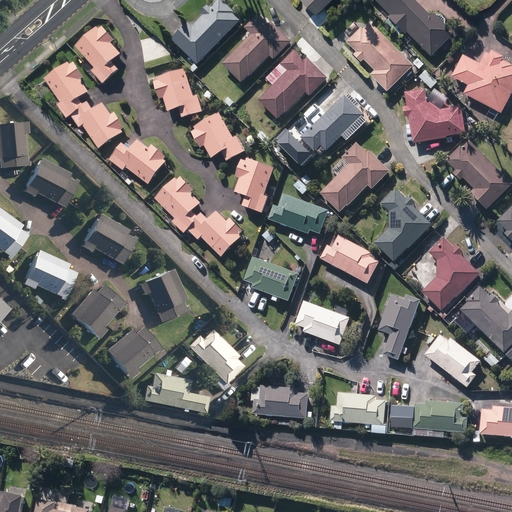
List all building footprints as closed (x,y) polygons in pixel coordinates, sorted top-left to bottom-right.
[(172,40),(197,66),(240,22),(233,15),(234,14),(220,0),(219,0),(210,9),(207,6),(200,14),(203,17),(192,28),(188,24),(172,40)] [(300,0),(316,16),(331,0),(300,0)] [(408,34),(431,59),(451,39),(445,33),(447,22),(441,16),(429,16),(413,0),(374,0),(391,17),(388,19),(389,20),(386,23),(399,37),(403,34),(405,36),(408,34)] [(222,65),(241,85),(248,78),(249,79),(270,58),(274,62),(292,44),(271,23),(268,25),(259,15),(245,29),(251,36),(222,65)] [(370,76),(387,93),(413,68),(370,24),(362,31),(361,30),(347,44),(356,54),(354,57),(360,64),(364,60),(375,72),(370,76)] [(91,72),(103,85),(119,71),(112,64),(121,55),(111,45),(115,42),(102,29),(99,31),(96,29),(75,48),(94,69),(91,72)] [(258,102),(278,121),(285,114),(285,115),(306,94),(310,98),(328,80),(307,59),(304,62),(294,51),(280,66),(287,72),(258,102)] [(490,110),(487,117),(496,122),(500,114),(501,116),(511,95),(511,68),(511,67),(511,66),(502,61),(504,59),(492,52),(490,56),(486,54),(480,65),(463,56),(451,78),(468,87),(463,95),(490,110)] [(425,65),(419,60),(414,64),(420,70),(425,65)] [(67,120),(70,117),(79,111),(78,110),(83,106),(79,100),(89,93),(80,82),(84,79),(73,64),(70,67),(68,64),(44,79),(61,104),(57,106),(67,120)] [(189,70),(193,75),(199,70),(194,65),(189,70)] [(179,110),(182,120),(202,114),(197,97),(193,98),(185,71),(158,79),(159,82),(154,83),(159,101),(164,99),(168,113),(179,110)] [(435,76),(440,81),(444,78),(439,72),(435,76)] [(317,152),(321,156),(326,151),(327,153),(364,117),(345,97),(340,101),(328,89),(314,103),(321,110),(324,106),(329,111),(301,139),(314,153),(321,147),(322,148),(317,152)] [(425,91),(405,94),(406,108),(403,108),(405,119),(409,118),(413,144),(446,140),(446,138),(465,135),(462,108),(458,109),(457,105),(450,106),(450,110),(440,112),(427,101),(425,91)] [(224,103),(230,109),(235,104),(229,98),(224,103)] [(79,111),(70,117),(79,130),(83,127),(99,151),(123,134),(121,132),(125,129),(115,114),(111,116),(102,104),(93,111),(87,103),(83,106),(78,110),(79,111)] [(222,154),(227,163),(246,152),(237,137),(233,140),(219,115),(194,129),(195,131),(191,134),(200,150),(204,147),(212,160),(222,154)] [(0,169),(27,167),(27,162),(25,162),(22,135),(26,134),(25,123),(0,125),(0,169)] [(257,137),(265,145),(270,140),(262,132),(257,137)] [(247,145),(250,146),(253,144),(254,141),(252,138),(249,137),(246,139),(245,142),(247,145)] [(126,169),(149,186),(167,163),(164,161),(167,158),(152,146),(149,150),(138,141),(130,151),(122,145),(109,161),(123,172),(126,169)] [(470,194),(486,211),(511,186),(469,142),(462,149),(460,147),(446,162),(456,172),(453,175),(460,182),(463,179),(474,191),(470,194)] [(319,195),(339,215),(347,207),(347,208),(368,188),(372,192),(390,173),(369,152),(367,154),(357,144),(342,159),(349,166),(319,195)] [(34,195),(63,210),(77,183),(72,180),(71,182),(66,179),(68,174),(39,159),(22,193),(32,198),(34,195)] [(242,207),(262,215),(268,199),(264,197),(269,183),(274,185),(278,174),(273,172),(274,170),(247,160),(246,163),(241,161),(235,178),(239,180),(234,194),(245,198),(242,207)] [(301,181),(306,187),(312,182),(306,176),(301,181)] [(184,235),(187,231),(195,224),(194,222),(197,218),(193,213),(201,205),(191,195),(194,192),(181,178),(177,181),(176,179),(155,200),(175,220),(172,223),(184,235)] [(294,186),(302,195),(307,189),(299,181),(294,186)] [(374,245),(393,264),(407,250),(408,250),(432,226),(413,208),(416,204),(408,197),(406,200),(396,190),(381,205),(389,212),(389,229),(374,245)] [(268,222),(309,236),(310,232),(321,236),(329,212),(283,196),(279,209),(273,207),(268,222)] [(511,241),(511,207),(497,222),(507,233),(504,235),(511,242),(511,241)] [(4,258),(7,261),(26,237),(17,231),(20,227),(0,211),(0,253),(5,257),(4,258)] [(195,224),(187,231),(198,242),(201,238),(221,259),(242,238),(240,236),(243,233),(230,220),(227,223),(216,212),(208,221),(201,214),(197,218),(194,222),(195,224)] [(91,250),(120,267),(133,243),(132,243),(134,240),(130,238),(129,239),(125,236),(127,232),(98,215),(79,248),(89,254),(91,250)] [(262,237),(269,244),(276,238),(269,230),(262,237)] [(320,260),(368,285),(380,263),(371,258),(373,254),(338,237),(332,249),(327,247),(320,260)] [(422,293),(441,312),(455,299),(456,300),(480,276),(461,257),(464,254),(456,246),(453,249),(444,239),(429,254),(437,262),(437,279),(422,293)] [(57,300),(61,302),(74,274),(65,270),(67,265),(36,251),(20,286),(31,291),(33,287),(58,299),(57,300)] [(252,290),(288,304),(299,276),(268,264),(269,262),(264,260),(263,262),(253,258),(244,282),(253,286),(252,290)] [(145,295),(158,324),(186,311),(184,308),(183,309),(180,303),(185,301),(171,270),(137,286),(142,296),(145,295)] [(67,315),(97,340),(105,331),(102,328),(119,308),(120,309),(124,306),(100,286),(94,294),(89,290),(67,315)] [(460,311),(504,355),(511,346),(511,312),(508,316),(497,305),(500,302),(493,295),(490,298),(480,288),(466,302),(467,304),(460,311)] [(0,321),(7,314),(12,309),(0,297),(0,321)] [(383,356),(398,362),(401,354),(405,355),(407,350),(403,349),(420,302),(406,297),(404,302),(391,297),(378,331),(390,336),(383,356)] [(304,333),(340,347),(350,319),(304,302),(295,326),(305,329),(304,333)] [(439,316),(443,321),(447,317),(443,312),(439,316)] [(241,339),(225,324),(217,332),(233,347),(241,339)] [(128,380),(131,383),(139,377),(134,370),(155,353),(157,354),(160,351),(141,327),(133,334),(129,330),(103,351),(127,381),(128,380)] [(185,348),(223,386),(240,368),(233,360),(236,358),(209,331),(199,342),(195,338),(185,348)] [(424,357),(467,390),(477,377),(472,374),(481,363),(450,340),(448,343),(440,336),(424,357)] [(185,411),(202,415),(206,399),(185,394),(188,382),(167,378),(168,372),(163,371),(162,377),(151,375),(149,388),(143,387),(140,402),(180,410),(180,412),(184,413),(185,411)] [(253,415),(306,420),(306,419),(311,419),(312,414),(307,413),(308,396),(297,395),(298,391),(261,387),(261,389),(253,388),(252,402),(254,402),(253,415)] [(334,427),(342,428),(342,424),(384,427),(386,403),(375,402),(375,398),(338,394),(337,408),(332,408),(330,422),(335,423),(334,427)] [(413,430),(466,435),(468,420),(462,419),(463,405),(426,402),(426,406),(415,405),(413,430)] [(479,436),(511,438),(511,409),(493,408),(492,412),(481,411),(479,436)] [(77,462),(67,460),(65,468),(75,470),(77,462)] [(0,492),(0,511),(20,511),(23,499),(9,495),(9,494),(0,492)] [(65,511),(67,506),(56,503),(56,505),(38,501),(35,511),(65,511)]
